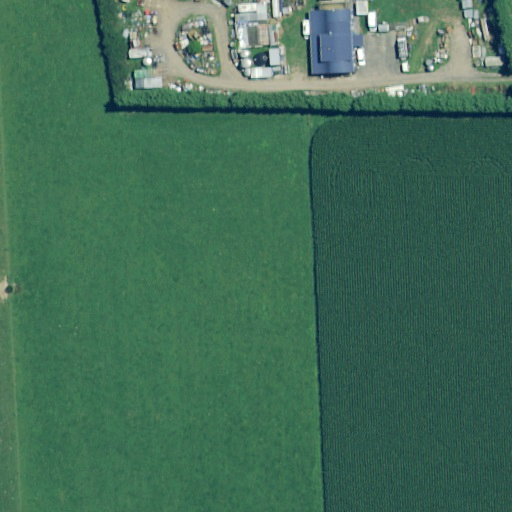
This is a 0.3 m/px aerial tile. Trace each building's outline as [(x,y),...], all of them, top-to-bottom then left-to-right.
[(490,14),(489,0),(478,0),(479,14),(490,14)] [(359,48),(366,48),(366,35),(359,35),(358,5),(333,5),(333,10),(313,10),(314,76),(359,75),(359,48)] [(240,21),(258,22),(269,22),(270,6),(259,6),(259,14),(240,14),(240,21)] [(268,26),(236,25),(236,33),(242,33),(241,50),(263,50),(263,46),(268,47),(268,26)] [(280,47),(280,26),(272,26),(271,47),(280,47)] [(297,63),(296,45),(286,46),(287,64),(297,63)] [(132,50),(133,60),(154,59),(154,49),(132,50)] [(263,52),(261,52),(259,53),(258,53),(257,54),(256,55),(255,57),(255,58),(254,59),(254,61),(254,62),(255,63),(255,65),(256,66),(257,67),(258,68),(260,68),(261,69),(263,69),(264,69),(265,68),(267,68),(268,67),(269,66),(270,65),(270,63),(271,62),(271,60),(271,59),(270,58),(270,56),(269,55),(268,54),(266,53),(265,53),(264,52),(263,52)] [(166,77),(147,78),(147,90),(166,90),(166,77)]
